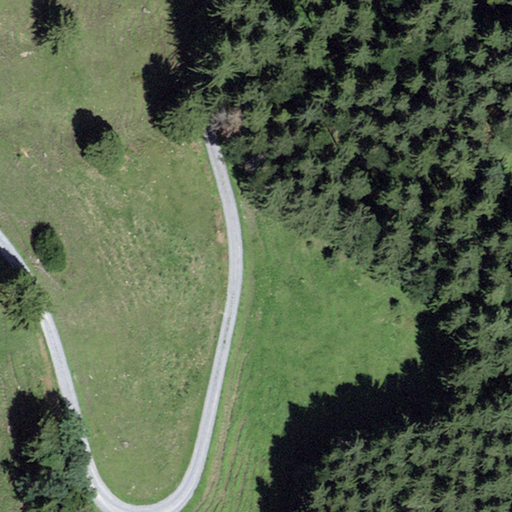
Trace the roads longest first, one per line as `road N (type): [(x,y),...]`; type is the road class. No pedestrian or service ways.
road 1 (track): [(172,511),(194,479),(241,226),(189,70),(221,0)]
road 2 (track): [(0,239),(31,278),(116,511)]
